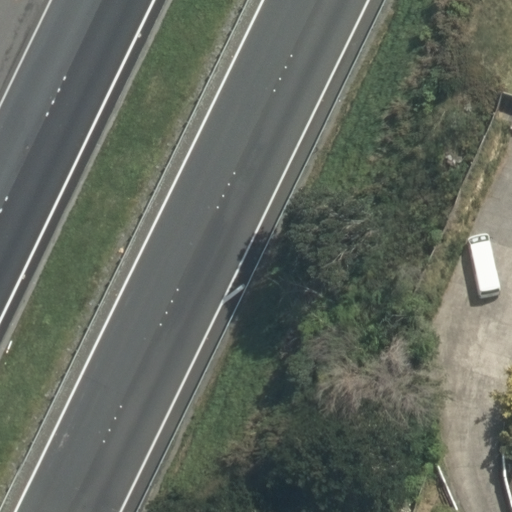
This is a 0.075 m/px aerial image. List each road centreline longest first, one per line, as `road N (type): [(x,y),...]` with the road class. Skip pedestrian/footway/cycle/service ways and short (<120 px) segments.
road 1 (motorway): [(310,0),(63,511)]
road 2 (motorway): [(0,208),(101,0)]
